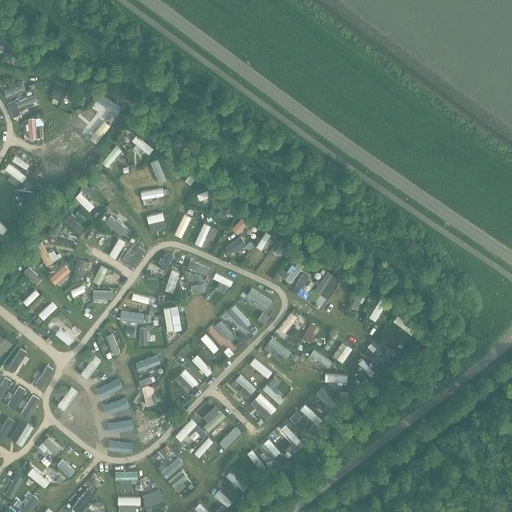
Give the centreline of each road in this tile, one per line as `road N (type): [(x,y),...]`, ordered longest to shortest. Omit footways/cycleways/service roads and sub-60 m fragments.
road 1 (unclassified): [(511,260),(147,0)]
road 2 (unclassified): [(289,511),(511,336)]
